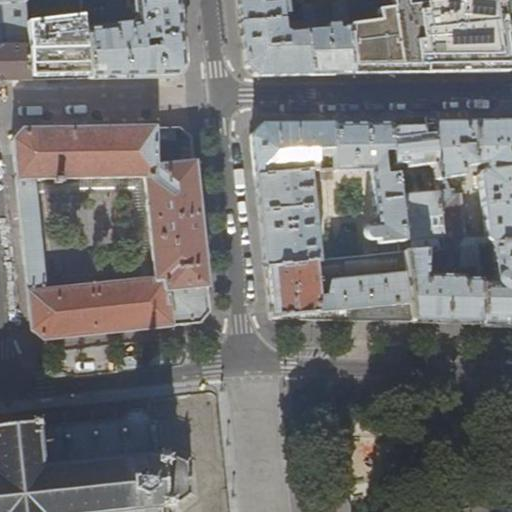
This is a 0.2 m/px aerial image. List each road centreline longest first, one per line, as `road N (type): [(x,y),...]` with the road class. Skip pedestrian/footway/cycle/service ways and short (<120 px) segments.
road 1 (residential): [(219,99),(244,365),(4,390)]
road 2 (residential): [(511,98),(219,99)]
